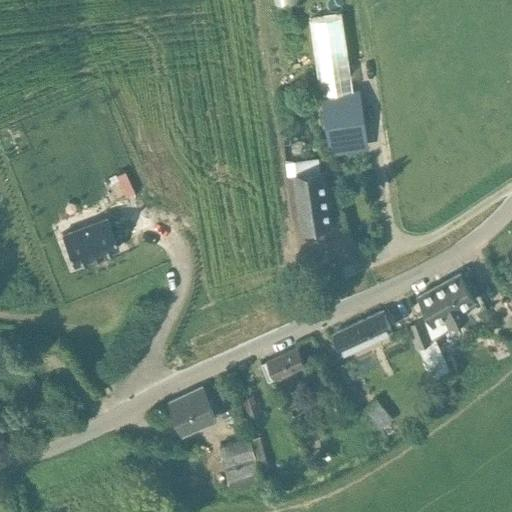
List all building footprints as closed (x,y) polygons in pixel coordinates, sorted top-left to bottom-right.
[(328,136),(366,130),(363,107),(324,113),(328,136)] [(322,172),(296,175),(304,229),(330,225),(322,172)] [(107,216),(62,233),(74,264),(91,257),(91,259),(102,254),(102,253),(118,247),(107,216)] [(467,314),(463,305),(474,299),(460,273),(419,295),(434,321),(445,315),(450,324),(467,314)] [(335,332),(342,348),(390,327),(383,311),(335,332)] [(425,320),(406,328),(416,350),(435,341),(425,320)] [(298,346),(261,364),(269,380),(306,363),(298,346)] [(169,400),(183,430),(216,415),(202,385),(169,400)] [(253,422),(260,420),(250,390),(242,393),(253,422)] [(218,444),(231,488),(261,480),(249,436),(218,444)]
